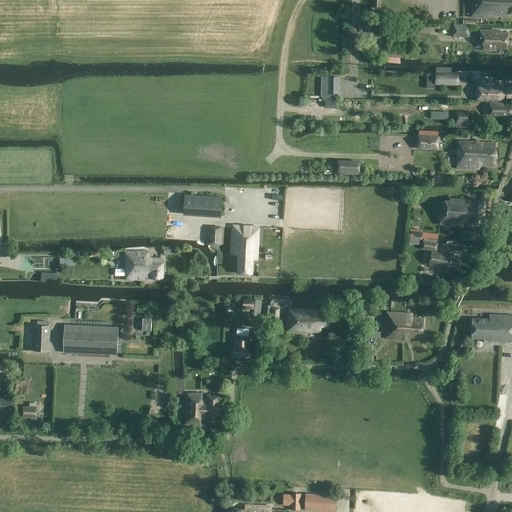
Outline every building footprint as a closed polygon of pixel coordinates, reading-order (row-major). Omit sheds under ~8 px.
[(510,13),(511,13),(511,0),(472,0),(472,16),(498,18),(498,15),(510,16),(510,13)] [(469,38),(470,25),(452,25),(452,37),(469,38)] [(500,48),(508,48),(508,33),(496,32),(496,31),(479,30),(479,41),(483,41),(483,48),(500,49),(500,48)] [(435,74),(435,84),(437,84),(454,85),(457,85),(458,74),(455,74),(451,74),(437,74),(436,74),(435,74)] [(329,77),(328,94),(338,94),(339,78),(329,77)] [(498,81),(481,81),(481,79),(476,79),(475,100),(481,100),(503,101),(503,98),(511,98),(511,87),(503,87),(503,84),(498,84),(498,81)] [(325,99),(324,108),(336,108),(336,100),(325,99)] [(489,115),(511,116),(511,115),(511,105),(502,106),(502,102),(490,102),(489,115)] [(470,127),(470,124),(470,112),(456,111),(455,128),(460,128),(462,127),(470,127)] [(439,136),(417,135),(416,150),(439,150),(439,136)] [(483,165),(495,165),(496,143),(458,141),(457,168),(479,169),(479,167),(483,165)] [(337,160),(336,175),(361,176),(361,161),(337,160)] [(184,213),(221,216),(223,197),(185,195),(184,213)] [(464,223),(484,224),(486,201),(449,198),(449,201),(442,200),(440,224),(463,226),(464,223)] [(257,260),(257,254),(259,227),(232,226),(231,254),(239,255),(238,273),(252,274),(253,260),(257,260)] [(209,243),(218,244),(219,244),(220,229),(210,228),(209,243)] [(435,252),(437,240),(424,238),(424,241),(422,240),(421,249),(435,252)] [(163,278),(163,259),(152,258),(148,257),(148,254),(146,253),(146,252),(126,252),(126,279),(163,278)] [(439,252),(439,254),(432,252),(429,265),(450,269),(451,267),(458,269),(460,258),(450,256),(450,254),(439,252)] [(253,309),(254,301),(244,300),(243,308),(253,309)] [(271,307),(270,323),(278,324),(279,308),(271,307)] [(321,327),(329,327),(329,314),(318,314),(318,310),(288,309),(287,331),(321,332),(321,327)] [(410,337),(422,338),(424,318),(412,318),(412,314),(387,312),(385,338),(410,340),(410,337)] [(484,341),(511,342),(511,315),(489,314),(489,319),(473,318),(472,338),(484,339),(484,341)] [(50,325),(35,325),(34,350),(48,350),(50,325)] [(64,325),(63,353),(117,355),(118,327),(64,325)] [(52,330),(52,355),(62,355),(62,330),(52,330)] [(234,344),(234,356),(250,358),(251,348),(252,337),(234,336),(234,344)] [(174,377),(174,391),(184,391),(184,376),(174,377)] [(186,409),(185,425),(200,425),(201,419),(218,420),(219,411),(219,396),(208,396),(208,400),(202,400),(202,394),(187,394),(186,409)] [(31,420),(36,420),(37,407),(23,407),(23,417),(31,417),(31,420)] [(292,510),(300,510),(300,494),(283,493),(283,505),(292,506),(292,510)] [(305,510),(336,511),(336,495),(306,494),(305,510)]
